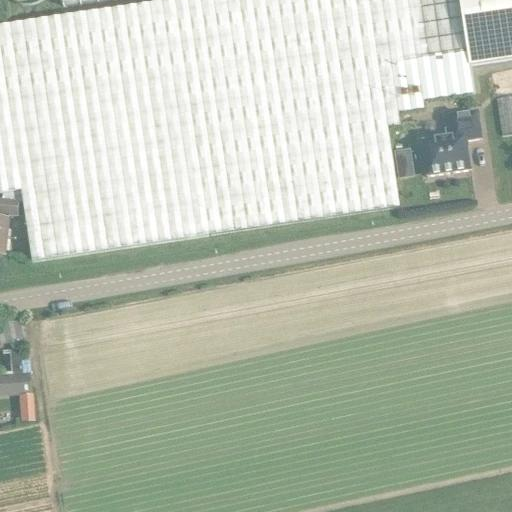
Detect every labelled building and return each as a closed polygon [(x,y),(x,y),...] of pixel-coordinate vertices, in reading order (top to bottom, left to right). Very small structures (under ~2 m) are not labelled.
[(180,0),(0,27),(0,26),(0,194),(21,191),(31,262),(206,236),(400,208),(391,149),(388,129),(400,127),(398,114),(424,111),(423,103),(473,95),(469,68),(511,61),(511,0),(61,0),(62,5),(96,0),(180,0)] [(445,130),(446,137),(421,141),(426,175),(426,177),(428,177),(428,176),(444,174),(445,174),(445,173),(451,172),(451,173),(453,173),(469,171),(470,170),(470,169),(466,141),(481,139),(477,111),(448,115),(450,129),(445,130)] [(399,178),(415,175),(410,148),(395,150),(399,178)] [(18,202),(0,200),(0,254),(4,255),(8,215),(16,216),(18,202)] [(0,322),(0,336),(10,334),(8,321),(0,322)] [(0,392),(31,391),(30,374),(0,376),(0,392)] [(21,394),(21,420),(35,420),(34,394),(21,394)]
